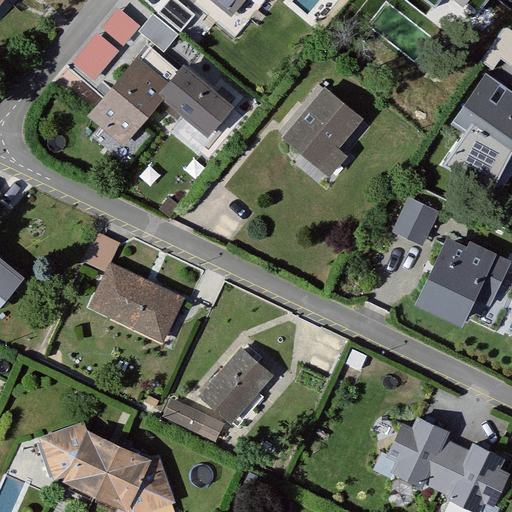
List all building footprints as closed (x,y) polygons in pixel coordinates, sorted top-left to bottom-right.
[(239,0),(218,0),(232,10),(239,0)] [(429,0),(437,6),(442,0),(463,0),(481,13),(491,0),(429,0)] [(102,23),(124,42),(143,21),(122,2),(102,23)] [(170,44),(181,25),(154,10),(143,29),(170,44)] [(505,69),(511,58),(511,24),(508,22),(485,56),(505,69)] [(74,57),(95,75),(122,46),(101,27),(74,57)] [(179,71),(147,44),(88,115),(123,145),(162,98),(208,137),(236,104),(186,62),(179,71)] [(498,169),(511,148),(511,87),(509,85),(503,94),(478,77),(448,122),(462,131),(456,140),(498,169)] [(362,116),(325,85),(282,135),(329,175),(348,154),(337,145),(362,116)] [(433,211),(409,199),(394,229),(418,241),(433,211)] [(510,262),(452,235),(421,299),(466,320),(478,296),(491,302),(510,262)] [(0,306),(27,270),(0,250),(0,306)] [(187,296),(109,261),(88,307),(166,343),(187,296)] [(271,375),(237,347),(198,395),(232,423),(271,375)] [(213,434),(221,419),(177,396),(169,412),(213,434)] [(493,511),(511,472),(511,469),(403,420),(381,467),(479,511),(493,511)] [(159,455),(78,424),(41,441),(59,480),(129,511),(137,511),(175,498),(159,455)]
